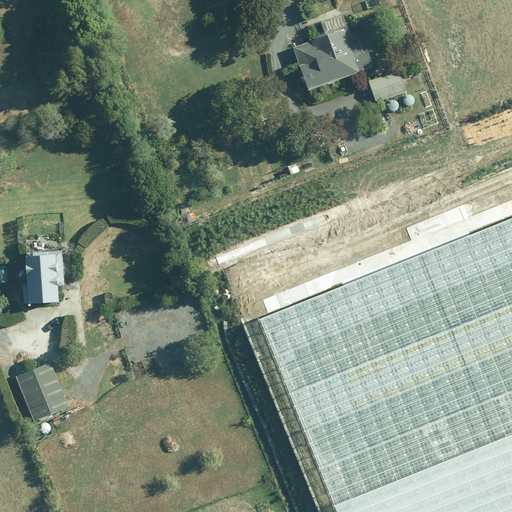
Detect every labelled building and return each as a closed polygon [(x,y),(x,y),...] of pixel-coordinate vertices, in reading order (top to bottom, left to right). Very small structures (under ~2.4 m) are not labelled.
[(359,40),(353,42),(348,27),(294,46),(308,88),(374,66),(368,49),(363,51),(359,40)] [(376,101),(407,91),(399,70),(369,81),(376,101)] [(511,511),(511,218),(280,307),(359,511),(511,511)] [(60,285),(65,284),(63,250),(26,252),(28,285),(24,285),(25,302),(61,300),(60,285)] [(34,421),(70,406),(51,361),(16,375),(34,421)]
